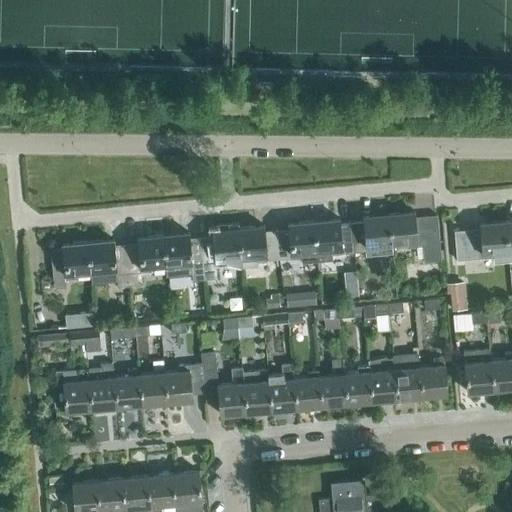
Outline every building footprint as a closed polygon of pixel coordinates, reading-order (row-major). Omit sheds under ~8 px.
[(415,216),(414,210),(389,212),(391,242),(406,241),(406,246),(422,245),(424,261),(441,259),(437,214),(415,216)] [(391,242),(389,212),(363,215),(363,220),(351,222),(354,251),(377,249),(377,244),(391,242)] [(354,251),(351,222),(339,223),(339,217),(313,219),(317,260),(332,259),(331,254),(354,251)] [(317,260),(313,219),(288,222),(288,227),(276,229),(279,258),(302,256),(303,262),(317,260)] [(509,260),(505,220),(479,222),(480,228),(454,230),(457,259),(483,257),(493,256),(494,262),(509,260)] [(279,258),(276,229),(264,230),(264,224),(238,226),(242,267),(258,265),(257,261),(279,258)] [(242,267),(238,226),(213,229),(213,234),(201,236),(205,279),(216,278),(216,264),(227,263),(241,267),(242,267)] [(205,279),(201,236),(189,237),(188,231),(163,233),(166,264),(165,264),(167,275),(191,273),(192,280),(205,279)] [(166,264),(163,233),(137,236),(138,241),(126,242),(130,285),(142,283),(141,271),(152,270),(151,265),(165,264),(166,264)] [(130,285),(126,242),(114,244),(113,238),(88,240),(90,271),(105,269),(106,275),(116,274),(117,286),(130,285)] [(90,271),(88,240),(62,243),(62,248),(51,250),(54,287),(66,286),(65,279),(77,278),(76,272),(90,271)] [(358,293),(356,269),(343,271),(345,295),(358,293)] [(467,307),(464,280),(446,282),(449,309),(467,307)] [(286,291),(287,305),(316,303),(315,289),(286,291)] [(267,306),(280,304),(278,292),(270,293),(270,296),(266,296),(267,306)] [(241,297),(229,298),(230,310),(242,309),(241,297)] [(434,308),(433,298),(424,299),(425,308),(434,308)] [(414,312),(413,300),(388,302),(389,312),(403,310),(404,313),(414,312)] [(389,312),(388,302),(363,304),(364,318),(375,317),(375,313),(389,312)] [(352,315),(352,305),(337,306),(338,316),(352,315)] [(338,316),(337,306),(323,307),(324,317),(338,316)] [(500,309),(486,311),(487,321),(501,319),(500,309)] [(95,323),(93,310),(65,312),(66,325),(95,323)] [(302,319),(302,310),(287,311),(288,320),(302,319)] [(288,322),(288,320),(287,311),(263,313),(263,324),(270,323),(270,332),(282,331),(281,322),(288,322)] [(487,321),(486,311),(471,312),(472,322),(487,321)] [(252,324),(251,314),(237,316),(238,325),(252,324)] [(238,325),(237,316),(222,317),(223,327),(238,325)] [(185,331),(185,321),(171,322),(171,332),(185,331)] [(149,334),(148,324),(134,325),(135,335),(149,334)] [(135,335),(134,325),(120,327),(121,336),(135,335)] [(100,339),(98,329),(84,330),(85,340),(100,339)] [(84,330),(69,331),(70,341),(85,340),(84,330)] [(53,333),(54,343),(70,341),(69,331),(53,333)] [(490,358),(489,347),(463,349),(467,390),(492,388),(490,358)] [(242,375),(242,370),(242,366),(231,367),(232,381),(218,383),(215,350),(201,351),(205,391),(204,378),(217,377),(220,413),(246,411),(243,380),(243,375),(242,375)] [(511,350),(504,351),(504,357),(490,358),(492,388),(511,386),(511,350)] [(205,391),(201,351),(202,362),(178,364),(178,369),(164,370),(167,400),(192,398),(192,392),(205,391)] [(419,365),(419,359),(418,351),(393,353),(393,356),(393,361),(394,361),(394,367),(396,397),(421,395),(419,365)] [(393,361),(393,356),(386,357),(386,355),(368,359),(368,364),(369,369),(368,369),(371,399),(396,397),(394,367),(394,361),(393,361)] [(343,371),(344,371),(342,356),(331,357),(333,372),(319,374),(318,374),(321,404),(346,401),(343,371)] [(433,363),(419,365),(421,395),(447,392),(444,357),(432,358),(433,363)] [(164,370),(163,359),(152,360),(153,371),(139,372),(141,403),(167,400),(164,370)] [(114,375),(113,360),(101,361),(102,365),(88,367),(88,371),(89,371),(89,377),(91,407),(116,405),(114,375)] [(293,376),(294,376),(292,361),(281,362),(282,371),(268,373),(268,378),(271,408),(296,406),(293,376)] [(369,369),(368,364),(357,365),(358,370),(344,371),(343,371),(346,401),(371,399),(368,369),(369,369)] [(91,407),(89,377),(89,371),(88,371),(88,367),(55,369),(57,384),(53,385),(55,406),(65,405),(65,409),(91,407)] [(139,372),(139,367),(128,368),(128,373),(114,375),(116,405),(141,403),(139,372)] [(268,378),(268,373),(268,368),(242,370),(242,375),(243,375),(243,380),(246,411),(271,408),(268,378)] [(318,374),(319,374),(318,368),(307,369),(307,375),(294,376),(293,376),(296,406),(321,404),(318,374)] [(199,469),(173,472),(176,502),(175,502),(176,511),(202,509),(199,469)] [(176,502),(173,472),(148,474),(151,504),(150,504),(151,509),(151,511),(162,511),(161,503),(175,502),(176,502)] [(151,504),(148,474),(123,476),(126,506),(125,506),(125,511),(151,511),(151,509),(150,504),(151,504)] [(126,506),(123,476),(98,478),(100,508),(100,511),(111,511),(111,507),(125,506),(126,506)] [(100,508),(98,478),(72,481),(74,511),(100,511),(100,508)] [(365,511),(366,509),(375,508),(374,492),(364,493),(362,478),(331,481),(333,496),(318,498),(319,511),(365,511)]
